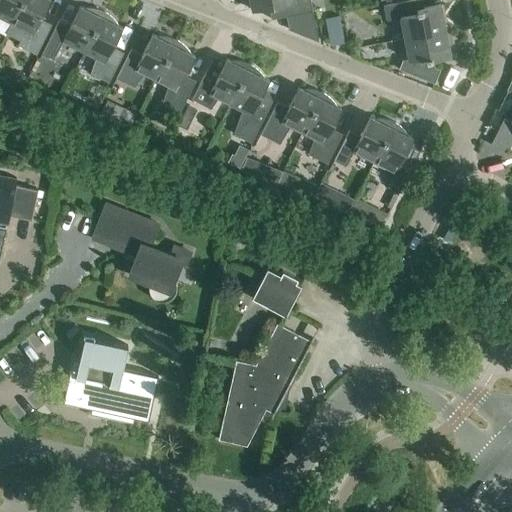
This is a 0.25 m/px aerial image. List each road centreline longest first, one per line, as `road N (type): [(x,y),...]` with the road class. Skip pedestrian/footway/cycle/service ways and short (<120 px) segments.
road 1 (residential): [(475,120),(192,8)]
road 2 (unclassified): [(2,455),(49,455),(243,495)]
road 3 (unclassified): [(450,167),(379,312),(383,383)]
road 4 (unclassified): [(383,383),(342,405),(288,478),(243,495)]
road 5 (unclassified): [(497,0),(502,58),(475,120)]
